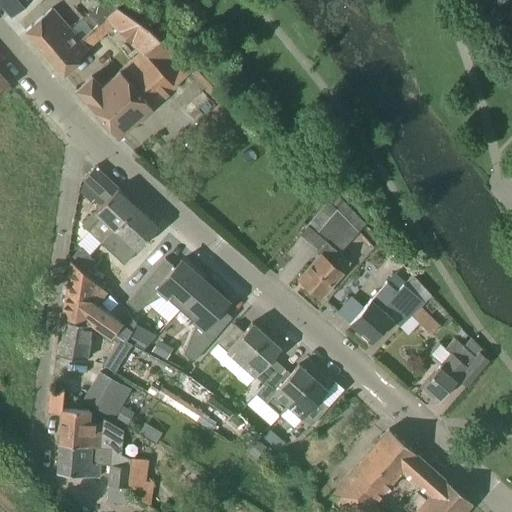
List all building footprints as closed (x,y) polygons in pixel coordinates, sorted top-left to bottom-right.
[(0,0),(0,1),(11,14),(27,0),(0,0)] [(106,17),(118,6),(109,0),(106,0),(91,15),(100,25),(107,18),(106,17)] [(194,71),(174,52),(161,39),(150,28),(118,6),(106,17),(107,18),(100,25),(82,41),(88,48),(108,31),(115,25),(121,31),(119,32),(131,42),(132,41),(143,51),(131,61),(101,87),(92,76),(76,90),(117,137),(194,71)] [(43,51),(70,29),(52,7),(25,30),(43,51)] [(82,41),(81,42),(70,29),(43,51),(63,75),(79,61),(77,59),(88,48),(82,41)] [(66,76),(74,84),(99,59),(91,51),(66,76)] [(0,91),(8,84),(0,74),(0,91)] [(208,144),(238,116),(223,101),(194,129),(208,144)] [(104,240),(136,205),(118,188),(95,167),(83,179),(106,200),(83,225),(101,243),(104,240)] [(366,223),(339,197),(335,192),(308,225),(326,242),(317,252),(320,255),(300,278),(320,297),(351,262),(340,253),(366,223)] [(136,250),(158,227),(158,226),(136,205),(104,240),(116,252),(127,241),(136,250)] [(112,260),(104,268),(80,247),(70,259),(71,261),(94,282),(105,289),(108,293),(124,272),(112,260)] [(165,258),(127,302),(136,311),(164,294),(181,308),(205,281),(181,260),(175,267),(165,258)] [(99,305),(108,293),(105,289),(94,282),(71,261),(66,294),(91,298),(99,305)] [(401,326),(419,308),(426,300),(397,269),(350,323),(372,342),(393,318),(401,326)] [(205,281),(181,308),(197,322),(184,353),(194,361),(232,317),(222,308),(228,301),(205,281)] [(91,298),(66,294),(62,319),(92,324),(95,327),(95,329),(110,340),(121,324),(130,330),(136,321),(127,313),(121,321),(99,305),(91,298)] [(439,325),(419,308),(401,326),(405,330),(415,319),(432,334),(439,325)] [(56,354),(86,359),(90,330),(95,331),(95,329),(95,327),(92,324),(62,319),(56,354)] [(241,365),(266,335),(252,323),(244,332),(235,324),(218,343),(227,352),(226,352),(241,365)] [(265,385),(282,365),(273,357),(281,348),(266,335),(241,365),(255,378),(256,377),(265,385)] [(471,337),(464,345),(456,337),(446,348),(440,343),(431,354),(442,364),(422,386),(438,401),(459,378),(468,386),(490,361),(481,352),(484,349),(471,337)] [(109,356),(104,365),(115,372),(120,363),(109,356)] [(281,415),(313,377),(299,364),(291,373),(282,365),(265,385),(257,394),(281,415)] [(114,418),(130,391),(100,375),(85,402),(114,418)] [(307,423),(311,426),(328,407),(319,399),(328,390),(313,377),(281,415),(295,427),(302,419),(307,423)] [(152,388),(148,394),(155,398),(159,393),(152,388)] [(203,428),(208,421),(209,419),(161,389),(159,393),(155,398),(203,428)] [(232,411),(210,397),(206,403),(228,417),(232,411)] [(89,411),(62,409),(61,413),(59,443),(95,446),(114,447),(112,463),(131,466),(129,486),(128,493),(144,502),(146,480),(148,460),(130,458),(121,454),(123,430),(103,418),(100,424),(88,423),(89,411)] [(322,506),(328,511),(464,511),(473,503),(417,453),(390,429),(322,506)] [(275,438),(267,444),(275,454),(283,448),(275,438)] [(101,464),(111,465),(111,463),(112,463),(114,447),(95,446),(59,443),(57,472),(99,476),(101,464)] [(111,465),(107,501),(126,504),(128,493),(129,486),(131,466),(112,463),(111,463),(111,465)]
